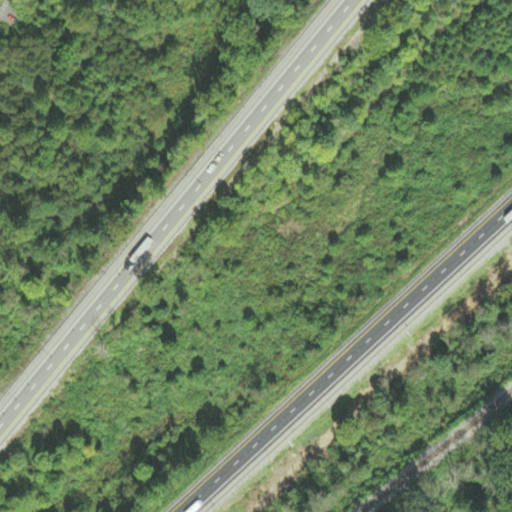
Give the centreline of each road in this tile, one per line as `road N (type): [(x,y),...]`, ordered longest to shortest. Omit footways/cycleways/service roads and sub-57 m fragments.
road 1 (motorway): [(346,0),(0,421)]
road 2 (motorway): [(182,511),(511,206)]
